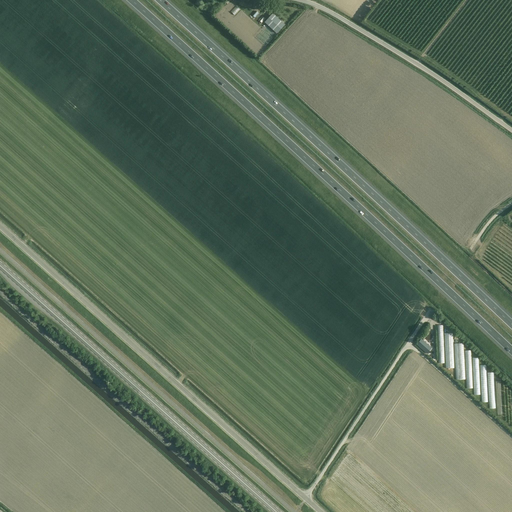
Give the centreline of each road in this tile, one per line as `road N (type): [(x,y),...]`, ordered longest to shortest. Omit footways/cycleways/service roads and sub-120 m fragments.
road 1 (motorway): [(131,0),(511,351)]
road 2 (motorway): [(511,324),(159,0)]
road 3 (unclassified): [(305,499),(0,226)]
road 4 (primary): [(276,511),(0,265)]
road 5 (unclassified): [(511,435),(408,345),(305,499)]
road 6 (unclassified): [(511,130),(327,11),(293,0)]
